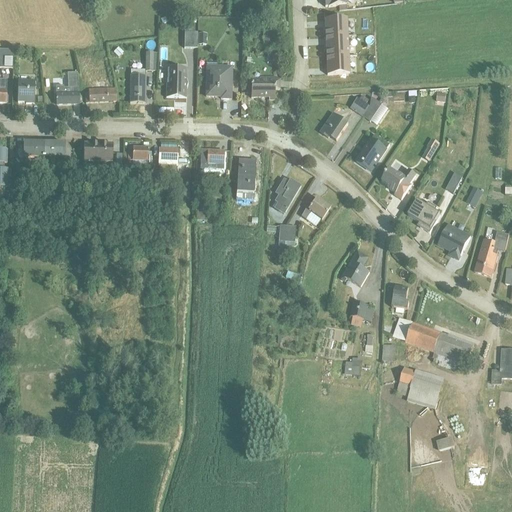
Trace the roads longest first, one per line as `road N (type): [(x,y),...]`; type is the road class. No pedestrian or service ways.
road 1 (residential): [(294,149),(246,132),(0,126)]
road 2 (residential): [(511,324),(412,261),(314,159),(294,149)]
road 3 (residential): [(294,149),(294,0)]
